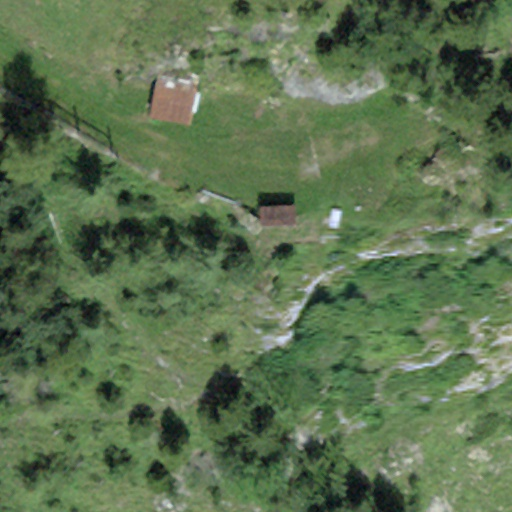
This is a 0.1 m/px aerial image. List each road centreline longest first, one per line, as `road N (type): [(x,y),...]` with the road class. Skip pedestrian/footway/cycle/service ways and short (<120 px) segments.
road 1 (track): [(0,99),(63,139),(130,162),(192,156),(309,106)]
road 2 (track): [(390,0),(382,21),(309,106)]
